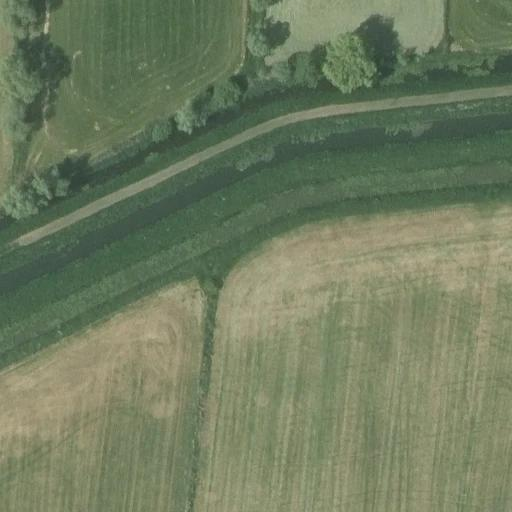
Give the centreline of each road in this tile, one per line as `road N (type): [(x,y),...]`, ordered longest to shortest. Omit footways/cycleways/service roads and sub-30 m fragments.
road 1 (track): [(511,146),(281,177),(0,314)]
road 2 (track): [(0,255),(272,126),(511,92)]
